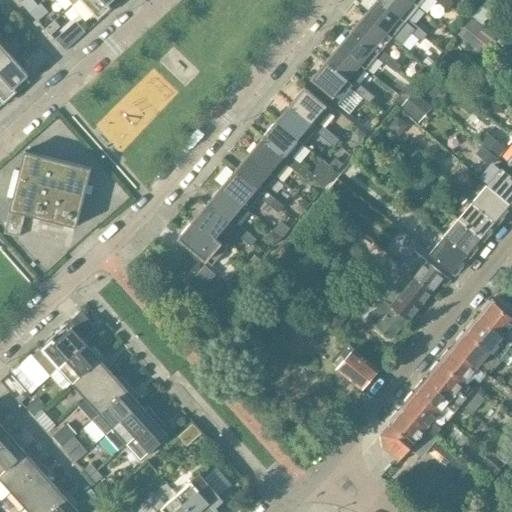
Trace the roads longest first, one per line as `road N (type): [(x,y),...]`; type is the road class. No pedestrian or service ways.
road 1 (residential): [(0,344),(147,209),(319,0)]
road 2 (residential): [(325,465),(511,242)]
road 3 (residential): [(0,389),(99,501)]
